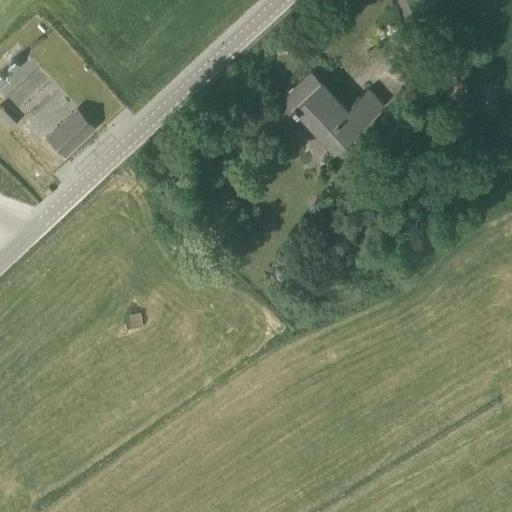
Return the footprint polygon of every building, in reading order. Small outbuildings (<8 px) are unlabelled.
[(312,69),(270,108),(285,124),(299,111),(335,150),(383,104),(368,88),(347,107),(337,97),(313,71),(314,70),(312,69)] [(466,70),(449,75),(460,109),(477,103),(466,70)] [(66,153),(95,126),(78,108),(49,136),(66,153)] [(42,142),(35,149),(51,166),(58,159),(42,142)] [(28,164),(0,191),(0,193),(9,203),(38,175),(28,164)]
